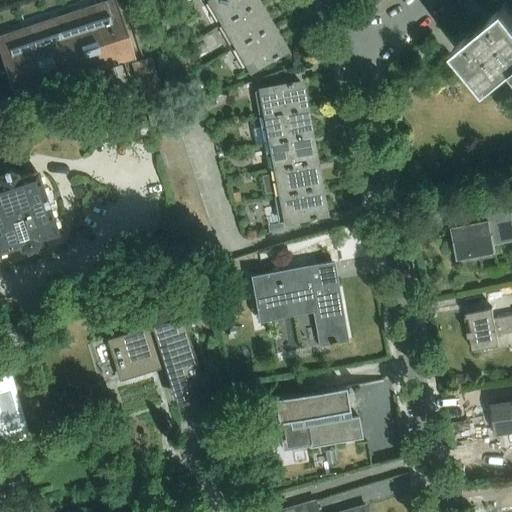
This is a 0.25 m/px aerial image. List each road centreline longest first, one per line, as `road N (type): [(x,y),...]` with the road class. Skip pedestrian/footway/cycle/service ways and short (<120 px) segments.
road 1 (residential): [(427,511),(425,399),(379,161),(338,42)]
road 2 (residential): [(256,511),(377,476)]
